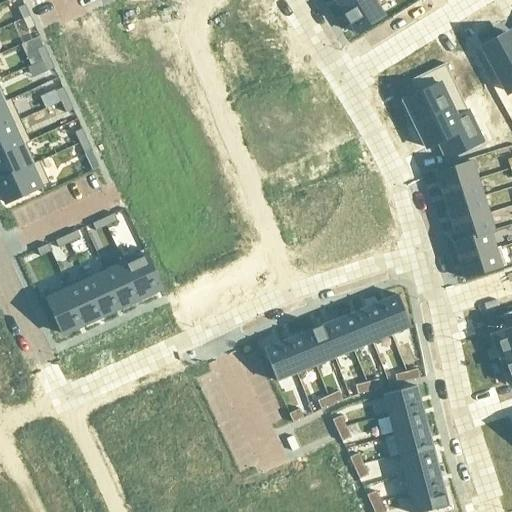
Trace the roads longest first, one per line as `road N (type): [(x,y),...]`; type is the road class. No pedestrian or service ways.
road 1 (residential): [(289,296),(180,14),(204,0)]
road 2 (residential): [(289,296),(61,400)]
road 3 (residential): [(432,307),(454,416),(490,511)]
road 4 (residential): [(340,79),(401,189),(418,256)]
road 5 (residential): [(340,79),(466,0)]
road 6 (residential): [(61,400),(0,265)]
road 7 (residential): [(418,256),(289,296)]
road 8 (residential): [(61,400),(119,511)]
